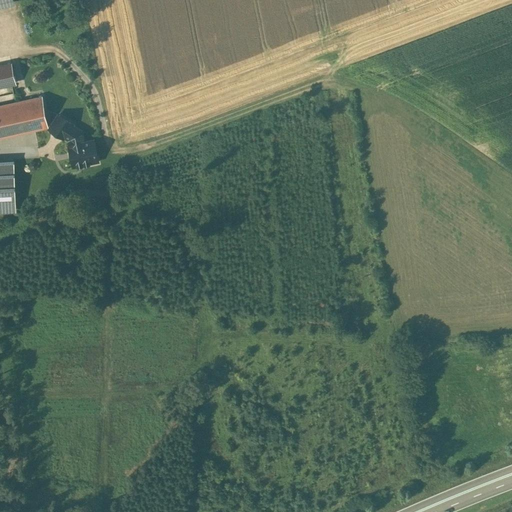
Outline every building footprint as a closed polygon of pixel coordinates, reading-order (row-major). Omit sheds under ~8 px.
[(11,63),(0,65),(0,86),(15,83),(11,63)] [(40,98),(0,106),(0,138),(46,129),(43,113),(40,98)] [(54,115),(46,129),(70,141),(79,139),(85,128),(55,112),(54,115)] [(50,114),(43,113),(46,129),(54,115),(50,114)] [(99,167),(92,137),(79,139),(70,141),(76,172),(99,167)] [(13,167),(0,167),(0,211),(14,211),(13,167)] [(107,192),(76,191),(76,202),(108,202),(107,192)]
